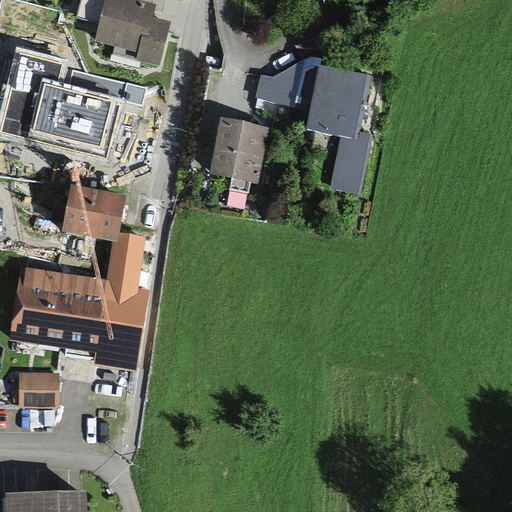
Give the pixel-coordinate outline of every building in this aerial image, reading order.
[(99,23),(94,43),(115,48),(114,54),(160,66),(171,22),(154,18),(157,6),(134,0),(80,0),(76,17),(99,23)] [(262,74),(254,109),(278,114),(280,104),(311,110),(321,66),(322,59),(312,57),(275,77),(262,74)] [(372,77),(321,66),(311,110),(308,129),(342,136),(331,186),(362,192),(374,134),(361,131),(372,77)] [(31,136),(106,155),(119,103),(44,84),(31,136)] [(268,127),(222,118),(210,172),(233,177),(230,189),(248,192),(250,181),(256,182),(268,127)] [(73,188),(65,230),(113,240),(118,241),(119,233),(125,197),(73,188)] [(23,265),(11,341),(44,346),(63,348),(96,353),(95,365),(138,372),(151,288),(140,286),(144,257),(148,237),(119,233),(118,241),(113,240),(107,278),(23,265)] [(20,406),(61,407),(61,374),(20,373),(20,406)] [(86,511),(87,494),(11,495),(11,511),(86,511)]
